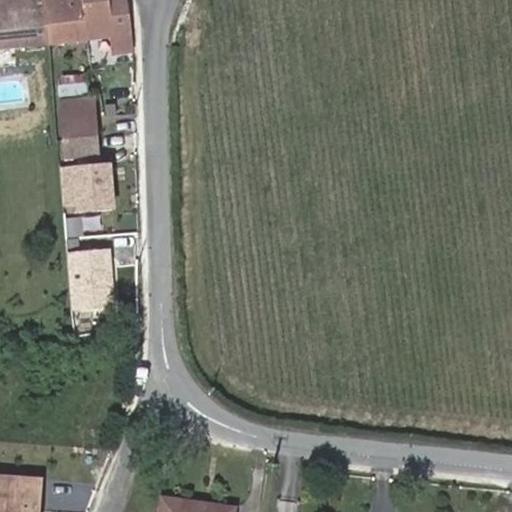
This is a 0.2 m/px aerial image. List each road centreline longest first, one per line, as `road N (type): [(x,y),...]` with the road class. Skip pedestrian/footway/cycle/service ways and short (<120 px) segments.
road 1 (residential): [(171,0),(184,383)]
road 2 (residential): [(184,383),(249,443),(511,469)]
road 3 (residential): [(184,383),(128,469),(115,511)]
